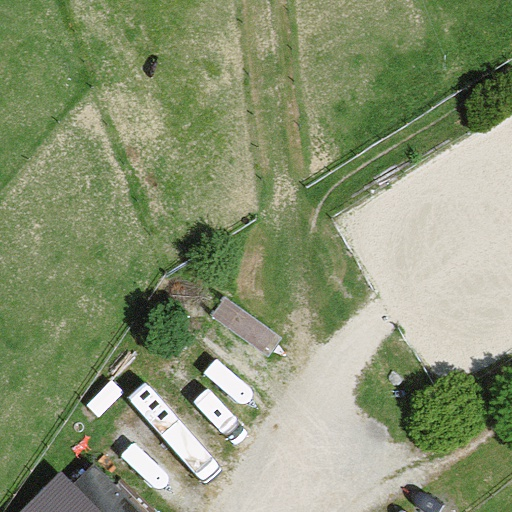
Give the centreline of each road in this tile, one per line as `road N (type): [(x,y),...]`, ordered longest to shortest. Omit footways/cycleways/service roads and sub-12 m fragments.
road 1 (track): [(255,511),(180,263),(96,105)]
road 2 (track): [(258,511),(312,406),(363,337),(441,268)]
road 3 (track): [(357,511),(461,453),(511,409)]
